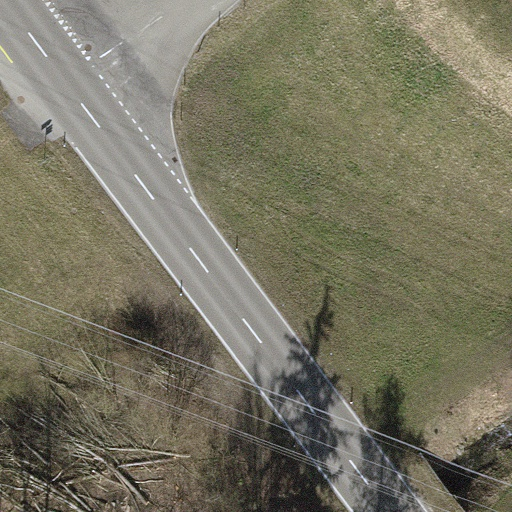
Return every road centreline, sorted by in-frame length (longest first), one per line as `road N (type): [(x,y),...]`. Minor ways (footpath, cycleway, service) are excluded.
road 1 (secondary): [(65,77),(392,511)]
road 2 (unclassified): [(65,77),(178,0)]
